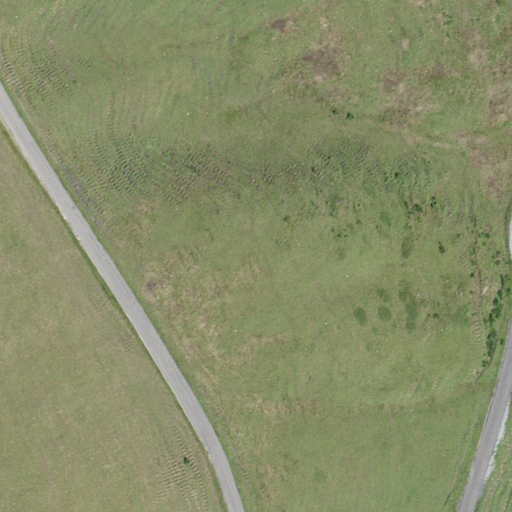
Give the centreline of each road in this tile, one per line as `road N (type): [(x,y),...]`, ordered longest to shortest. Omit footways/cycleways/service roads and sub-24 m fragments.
road 1 (unclassified): [(236,511),(221,464),(137,311),(0,99)]
road 2 (unclassified): [(511,354),(462,511)]
